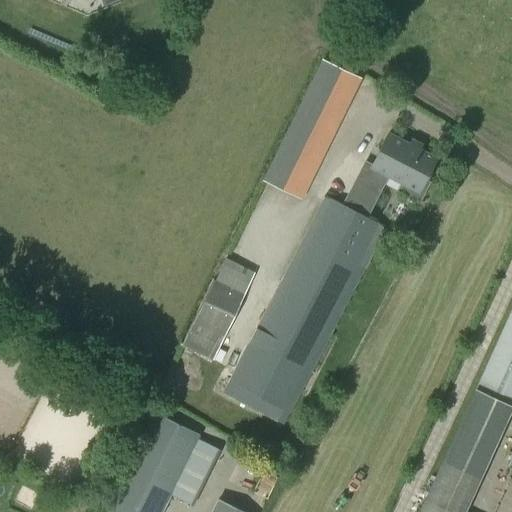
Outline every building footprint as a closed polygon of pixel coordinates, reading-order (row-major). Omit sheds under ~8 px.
[(261,179),(270,184),(301,199),(360,78),(321,59),(261,179)] [(386,133),(369,166),(387,176),(388,174),(402,182),(398,189),(419,200),(429,181),(424,178),(435,158),(407,144),(386,133)] [(386,227),(366,216),(387,176),(369,166),(363,164),(345,199),(327,189),(324,195),(323,194),(226,381),(227,381),(221,393),(283,424),(386,227)] [(213,278),(192,321),(181,344),(211,359),(243,293),(254,272),(244,266),(233,288),(213,278)] [(511,406),(511,309),(475,390),(511,406)] [(462,511),(511,406),(475,390),(419,511),(462,511)] [(154,412),(105,511),(159,511),(199,434),(154,412)]
